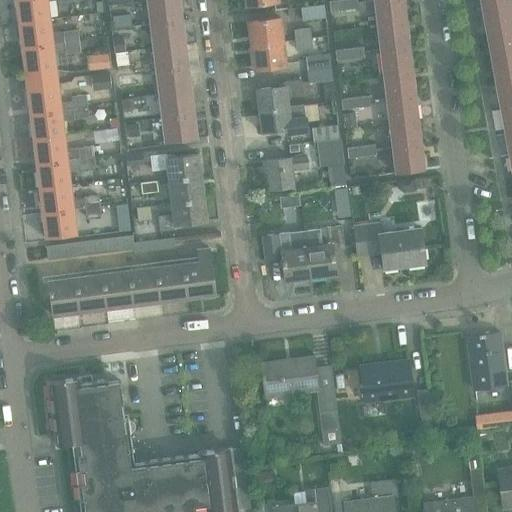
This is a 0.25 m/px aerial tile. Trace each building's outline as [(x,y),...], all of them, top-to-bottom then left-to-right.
[(14,0),(17,25),(49,20),(46,0),(14,0)] [(167,0),(148,3),(151,25),(182,21),(179,0),(167,0)] [(376,10),(378,27),(406,22),(403,0),(376,0),(375,0),(358,2),(329,5),(330,12),(358,9),(358,12),(376,10)] [(511,0),(482,0),(484,11),(511,7),(511,6),(511,0)] [(300,7),(302,21),(325,17),(323,4),(300,7)] [(484,11),(488,36),(511,32),(511,12),(511,7),(484,11)] [(129,15),(111,17),(112,30),(131,28),(129,15)] [(248,22),(251,45),(283,41),(280,18),(248,22)] [(17,25),(21,52),(80,45),(78,30),(51,33),(49,20),(17,25)] [(151,25),(154,47),(185,44),(182,21),(151,25)] [(378,27),(381,50),(409,47),(406,22),(378,27)] [(294,29),(296,39),(311,37),(310,27),(294,29)] [(511,32),(488,36),(493,60),(511,56),(511,32)] [(123,37),(112,38),(114,53),(124,51),(123,37)] [(311,37),(296,39),(297,50),(312,48),(311,37)] [(283,41),(251,45),(254,69),(286,65),(283,41)] [(154,47),(157,71),(188,68),(185,44),(154,47)] [(80,45),(21,52),(24,79),(56,75),(53,53),(60,53),(64,55),(81,53),(80,45)] [(334,50),(335,55),(364,52),(363,47),(334,50)] [(381,50),(384,75),(412,71),(409,47),(381,50)] [(124,51),(114,53),(115,66),(128,65),(126,51),(124,51)] [(364,52),(335,55),(336,61),(364,57),(364,52)] [(306,56),(308,69),(331,67),(329,53),(306,56)] [(107,54),(97,56),(99,70),(108,69),(107,54)] [(511,56),(493,60),(498,85),(511,81),(511,56)] [(331,67),(308,69),(309,83),(332,80),(331,67)] [(157,71),(160,95),(190,92),(188,68),(157,71)] [(384,75),(387,98),(414,94),(412,71),(384,75)] [(110,73),(90,75),(92,88),(111,86),(110,73)] [(25,83),(28,112),(88,105),(86,94),(71,96),(72,101),(60,103),(57,79),(25,83)] [(256,89),(259,110),(288,107),(287,96),(303,94),(301,80),(284,82),(285,86),(256,89)] [(511,81),(498,85),(502,109),(511,106),(511,81)] [(160,95),(162,118),(193,115),(190,92),(160,95)] [(387,98),(390,124),(418,121),(414,94),(387,98)] [(341,99),(342,104),(370,101),(369,95),(341,99)] [(132,98),(121,99),(122,111),(133,110),(132,98)] [(370,101),(342,104),(342,109),(370,106),(370,101)] [(28,112),(32,139),(64,135),(62,121),(89,117),(88,105),(28,112)] [(288,107),(259,110),(262,133),(290,129),(291,133),(307,131),(306,116),(304,105),(288,107)] [(511,106),(502,109),(506,134),(511,133),(511,106)] [(354,112),(343,113),(344,128),(356,126),(354,112)] [(193,115),(162,118),(165,142),(196,138),(193,115)] [(116,118),(109,119),(111,128),(118,128),(116,118)] [(390,124),(393,148),(420,145),(418,121),(390,124)] [(136,123),(126,124),(128,136),(138,135),(136,123)] [(312,128),(313,142),(340,139),(338,124),(312,128)] [(32,139),(35,165),(94,157),(93,146),(65,149),(64,135),(32,139)] [(340,139),(313,142),(316,142),(320,166),(344,163),(340,139)] [(297,144),(288,145),(289,152),(298,151),(297,144)] [(346,147),(347,153),(375,150),(374,144),(346,147)] [(420,145),(393,148),(396,172),(423,169),(420,145)] [(375,150),(347,153),(348,158),(376,155),(375,150)] [(126,155),(127,166),(144,164),(142,153),(126,155)] [(167,169),(168,180),(200,176),(198,155),(166,159),(165,155),(150,156),(152,171),(167,169)] [(265,161),(269,189),(294,186),(292,171),(307,169),(306,156),(265,161)] [(35,165),(38,191),(70,186),(68,169),(95,166),(94,157),(35,165)] [(168,180),(171,203),(203,199),(200,176),(168,180)] [(413,178),(395,180),(396,186),(402,192),(415,191),(413,178)] [(141,183),(142,193),(158,191),(156,181),(141,183)] [(38,191),(41,213),(73,209),(85,207),(100,206),(98,195),(83,196),(84,198),(72,199),(70,186),(38,191)] [(348,189),(334,191),(336,205),(350,203),(348,189)] [(299,196),(289,198),(290,207),(300,206),(299,196)] [(203,199),(171,203),(172,215),(158,217),(159,231),(174,229),(174,226),(206,222),(203,199)] [(127,202),(115,204),(117,217),(129,216),(127,202)] [(100,206),(85,207),(87,218),(101,216),(100,207),(100,206)] [(151,219),(150,206),(137,207),(138,220),(151,219)] [(73,209),(41,213),(44,238),(76,234),(74,220),(73,209)] [(354,226),(358,256),(382,253),(384,268),(425,263),(420,228),(380,233),(379,223),(354,226)] [(341,226),(304,230),(306,247),(310,279),(319,277),(336,275),(333,251),(344,250),(341,226)] [(304,230),(267,235),(267,236),(270,260),(283,259),(285,282),(310,279),(306,247),(304,230)] [(46,246),(48,261),(133,249),(134,253),(174,248),(172,238),(133,243),(132,235),(46,246)] [(196,251),(198,262),(48,281),(52,316),(215,295),(209,249),(196,251)] [(467,337),(474,389),(508,385),(500,332),(467,337)] [(265,397),(316,391),(323,445),(340,443),(336,409),(331,369),(316,371),(314,357),(261,363),(265,397)] [(360,367),(365,401),(414,395),(409,360),(360,367)] [(63,381),(49,382),(57,445),(71,443),(80,511),(229,511),(238,511),(237,508),(249,507),(242,449),(230,451),(230,449),(215,450),(215,449),(214,449),(214,450),(200,452),(200,454),(146,461),(145,459),(144,457),(144,456),(143,455),(142,454),(141,453),(140,453),(138,452),(137,451),(135,451),(132,451),(127,412),(123,413),(120,381),(108,383),(107,379),(79,383),(79,378),(64,380),(64,379),(63,379),(63,381)] [(418,390),(421,416),(433,415),(430,389),(418,390)] [(478,460),(468,461),(470,470),(479,469),(478,460)] [(415,480),(414,469),(404,469),(405,481),(415,480)] [(424,504),(425,511),(486,511),(481,469),(479,469),(470,470),(473,497),(424,504)] [(511,469),(498,471),(503,509),(511,507),(511,469)] [(372,498),(344,502),(345,511),(394,511),(392,497),(398,496),(396,479),(370,483),(372,498)] [(308,503),(276,507),(276,511),(330,511),(328,487),(306,490),(308,503)]
